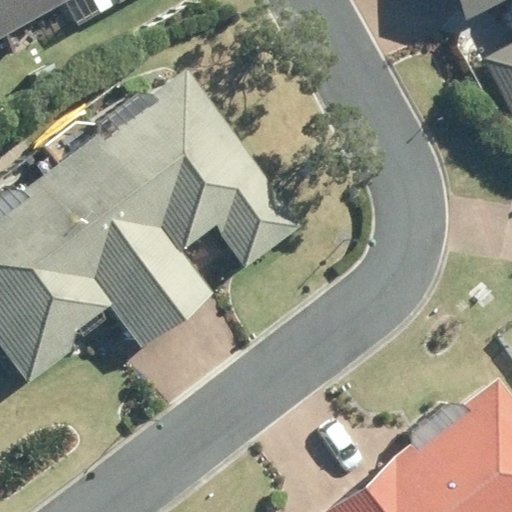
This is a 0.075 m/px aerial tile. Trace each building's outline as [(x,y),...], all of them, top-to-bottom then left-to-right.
[(0,0),(0,20),(8,35),(71,0),(88,0),(98,17),(128,0),(0,0)] [(511,0),(450,0),(461,21),(500,0),(502,0),(511,19),(511,48),(481,64),(511,121),(511,119),(511,0)] [(0,354),(23,386),(69,351),(72,333),(108,306),(139,348),(211,293),(179,251),(212,228),(244,271),(299,229),(180,72),(151,93),(134,90),(96,120),(93,137),(20,192),(0,188),(0,354)] [(411,434),(418,443),(356,489),(373,511),(511,511),(511,397),(497,376),(459,404),(465,411),(457,418),(448,406),(411,434)] [(373,511),(356,489),(324,511),(373,511)]
